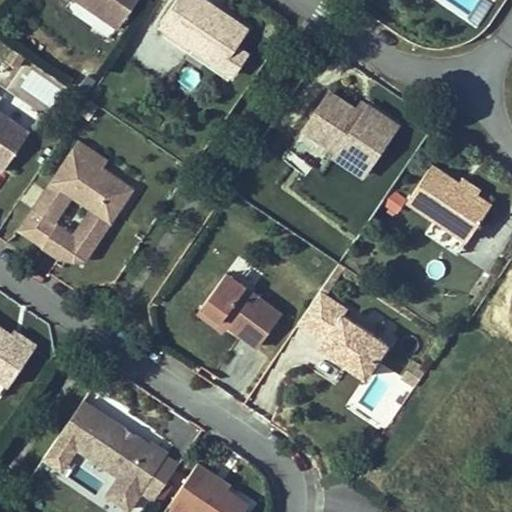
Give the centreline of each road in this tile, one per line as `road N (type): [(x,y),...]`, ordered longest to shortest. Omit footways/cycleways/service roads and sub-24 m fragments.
road 1 (residential): [(0,269),(274,456),(287,476),(289,511)]
road 2 (residential): [(299,0),(394,66),(472,73)]
